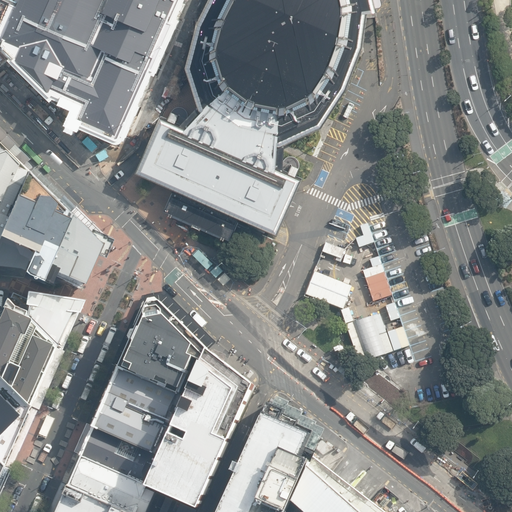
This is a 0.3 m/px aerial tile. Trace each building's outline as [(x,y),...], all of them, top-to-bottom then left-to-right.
[(23,0),(3,48),(12,58),(11,60),(52,103),(57,99),(74,108),(71,117),(74,125),(117,144),(126,140),(140,108),(139,107),(154,74),(158,76),(171,45),(180,21),(178,20),(184,5),(186,0),(23,0)] [(301,176),(287,170),(288,156),(288,141),(320,126),(346,85),(361,44),(365,14),(368,14),(376,12),(376,9),(373,0),(209,0),(206,5),(203,13),(201,19),(187,65),(195,93),(199,105),(180,123),(161,115),(144,154),(137,170),(175,187),(164,211),(197,225),(230,240),(241,215),(277,231),(289,203),(301,176)] [(0,236),(28,170),(0,145),(0,236)] [(76,217),(28,170),(0,236),(0,237),(31,250),(38,253),(33,266),(31,272),(29,276),(48,283),(51,273),(76,217)] [(104,244),(76,217),(51,273),(88,286),(104,244)] [(86,298),(29,289),(27,303),(30,304),(29,312),(58,341),(65,349),(86,298)] [(13,299),(8,294),(0,311),(0,377),(28,405),(37,412),(65,349),(58,341),(29,312),(27,310),(13,299)] [(151,301),(121,368),(188,398),(209,350),(159,299),(151,301)] [(149,486),(148,487),(200,510),(256,385),(209,350),(188,398),(161,458),(149,486)] [(188,398),(121,368),(120,368),(93,427),(94,427),(161,458),(188,398)] [(28,405),(0,377),(0,461),(3,465),(28,405)] [(385,381),(376,393),(379,395),(389,401),(401,388),(388,378),(385,381)] [(322,428),(271,405),(223,511),(284,511),(311,453),(322,428)] [(56,419),(48,416),(39,436),(47,439),(56,419)] [(161,458),(94,427),(81,456),(149,486),(161,458)] [(313,455),(311,453),(284,511),(395,511),(388,511),(364,493),(342,476),(321,461),(319,459),(317,458),(313,455)] [(133,511),(136,511),(148,487),(149,486),(81,456),(69,483),(70,484),(133,511)] [(133,511),(70,484),(57,511),(133,511)]
